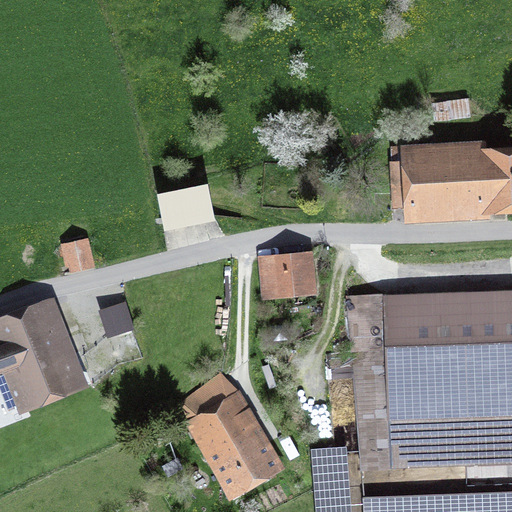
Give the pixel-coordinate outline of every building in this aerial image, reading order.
[(462,97),(427,103),(430,119),(464,113),(462,97)] [(435,158),(434,146),(392,148),(395,206),(473,202),(474,215),(486,214),(485,204),(511,202),(511,153),(485,155),(484,143),(472,144),(472,156),(435,158)] [(205,184),(154,193),(160,226),(211,217),(205,184)] [(71,271),(87,267),(82,239),(64,244),(71,271)] [(304,257),(260,260),(263,293),(307,290),(304,257)] [(511,455),(511,292),(346,299),(350,355),(352,355),(353,355),(359,420),(361,451),(362,462),(511,455)] [(23,402),(72,383),(40,303),(0,318),(0,369),(12,365),(16,374),(13,375),(23,402)] [(131,328),(123,304),(106,310),(114,334),(131,328)] [(339,511),(335,453),(361,451),(359,420),(353,355),(352,355),(350,355),(325,357),(332,453),(313,454),(317,511),(339,511)] [(212,444),(203,449),(229,495),(275,469),(262,445),(256,448),(215,376),(186,397),(212,444)] [(511,511),(511,502),(365,508),(364,511),(511,511)]
